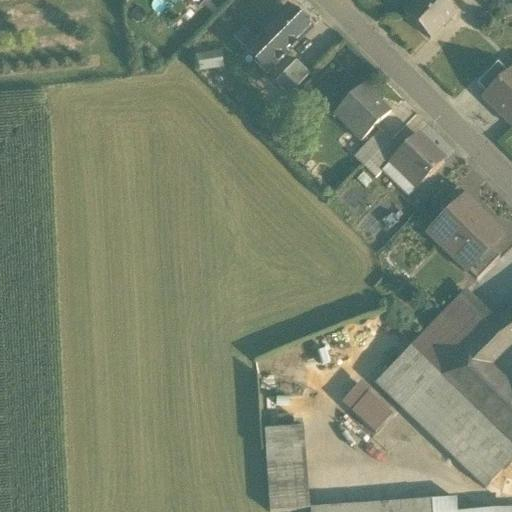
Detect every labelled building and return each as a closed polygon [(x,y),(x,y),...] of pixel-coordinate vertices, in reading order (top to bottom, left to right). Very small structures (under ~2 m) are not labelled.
[(419,0),(403,17),(429,42),(454,16),(437,0),(419,0)] [(287,10),(264,33),(287,56),(310,33),(287,10)] [(269,74),(287,56),(264,33),(246,52),(269,74)] [(221,67),(220,59),(211,60),(210,54),(199,56),(202,71),(221,67)] [(274,85),(288,98),(309,77),(295,63),(274,85)] [(475,86),(486,97),(507,76),(497,65),(475,86)] [(511,127),(510,130),(511,131),(511,130),(511,75),(511,73),(511,72),(507,76),(486,97),(481,102),(483,103),(484,102),(501,118),(502,116),(511,125),(511,127)] [(358,144),(360,145),(390,114),(388,113),(385,116),(375,105),(376,103),(363,90),(364,89),(363,88),(332,118),(334,120),(335,118),(349,132),(351,129),(362,139),(358,144)] [(400,154),(389,143),(379,133),(353,160),(364,170),(375,181),(382,174),(390,166),(389,165),(400,154)] [(389,165),(390,166),(416,191),(443,163),(417,137),(400,154),(389,165)] [(407,200),(416,191),(390,166),(382,174),(407,200)] [(438,209),(447,218),(463,201),(464,202),(467,199),(457,190),(438,209)] [(471,266),(472,267),(489,249),(500,238),(464,202),(463,201),(447,218),(429,236),(438,245),(443,239),(471,266)] [(466,272),(476,282),(499,259),(489,249),(472,267),(471,266),(466,272)] [(409,351),(438,379),(468,348),(486,330),(507,350),(511,346),(511,312),(494,325),(464,294),(409,351)] [(438,379),(511,449),(511,389),(490,368),(468,348),(438,379)] [(484,491),(511,461),(511,449),(438,379),(409,351),(375,386),(484,491)] [(389,414),(356,385),(338,404),(372,434),(389,414)] [(269,511),(288,511),(310,510),(304,434),(264,437),(269,511)] [(309,511),(430,511),(430,501),(310,510),(309,511)]
